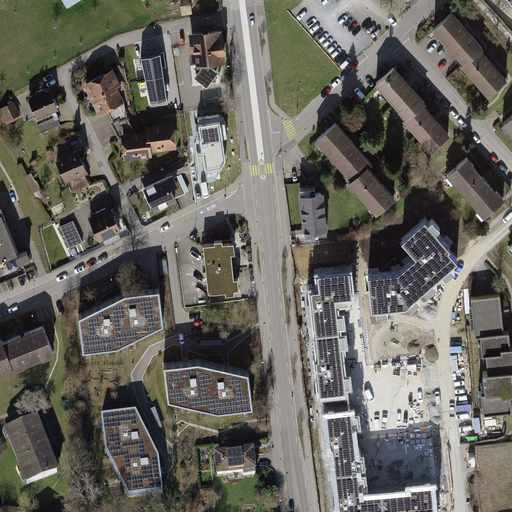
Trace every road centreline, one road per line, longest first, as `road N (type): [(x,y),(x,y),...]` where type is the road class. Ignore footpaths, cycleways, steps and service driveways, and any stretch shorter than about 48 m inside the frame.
road 1 (residential): [(244,16),(136,34),(72,71),(68,95),(143,244)]
road 2 (tertiary): [(265,195),(299,511)]
road 3 (residential): [(459,511),(446,299),(511,221)]
road 4 (residential): [(511,171),(394,35)]
road 5 (residential): [(258,135),(300,123),(394,35)]
road 6 (residential): [(0,309),(143,244)]
road 7 (residential): [(143,244),(234,199),(265,195)]
